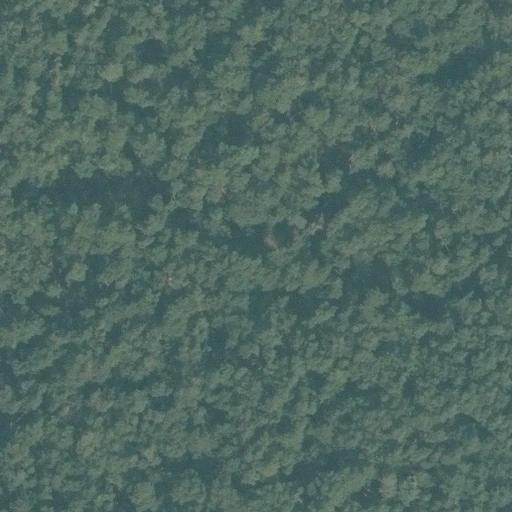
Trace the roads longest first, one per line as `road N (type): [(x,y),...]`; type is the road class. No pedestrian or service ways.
road 1 (track): [(477,0),(463,76),(6,323)]
road 2 (track): [(410,0),(511,143)]
